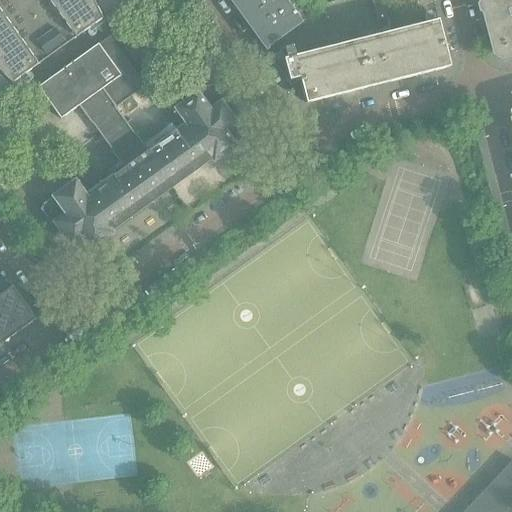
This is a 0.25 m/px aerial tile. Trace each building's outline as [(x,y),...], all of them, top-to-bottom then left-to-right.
[(0,0),(0,92),(128,0),(0,0)] [(301,23),(284,0),(231,0),(230,0),(266,49),(301,23)] [(387,21),(381,0),(370,0),(377,24),(387,21)] [(511,55),(511,0),(481,0),(479,1),(493,55),(500,59),(511,55)] [(449,68),(439,25),(438,25),(437,21),(390,33),(389,28),(366,34),(368,38),(294,57),(291,47),(284,49),(272,58),(288,81),(299,78),(305,104),(449,68)] [(78,107),(131,68),(109,38),(98,45),(97,45),(80,57),(79,57),(72,62),(71,62),(70,63),(70,64),(64,68),(62,69),(55,75),(37,88),(60,120),(78,107)] [(133,134),(115,108),(144,87),(131,68),(78,107),(90,124),(91,124),(91,125),(92,124),(98,133),(110,150),(111,151),(110,152),(123,169),(147,151),(135,134),(134,135),(134,133),(133,134)] [(110,231),(210,159),(212,162),(235,146),(226,134),(237,126),(220,103),(221,102),(221,101),(222,100),(222,99),(212,85),(212,86),(211,86),(210,86),(209,86),(208,86),(207,87),(206,86),(174,110),(185,124),(147,151),(123,169),(85,196),(74,182),(42,205),(43,205),(41,206),(42,207),(41,207),(41,208),(40,208),(41,208),(40,209),(39,210),(49,224),(50,223),(50,224),(51,223),(52,223),(53,223),(70,247),(82,238),(90,250),(112,234),(110,231)] [(35,320),(11,287),(0,295),(0,307),(18,332),(35,320)] [(18,332),(0,307),(0,342),(1,344),(18,332)] [(511,511),(511,461),(477,496),(486,505),(481,510),(483,511),(481,511),(511,511)] [(481,511),(483,511),(481,510),(486,505),(477,496),(462,511),(481,511)]
